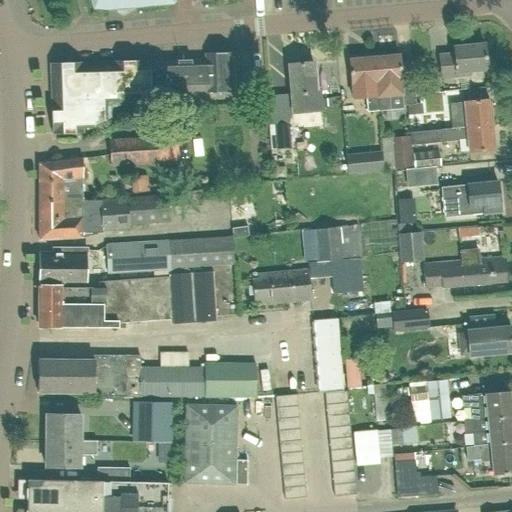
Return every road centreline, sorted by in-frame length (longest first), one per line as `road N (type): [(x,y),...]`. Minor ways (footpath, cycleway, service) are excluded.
road 1 (residential): [(12,54),(309,22),(511,12)]
road 2 (residential): [(0,361),(21,106),(12,54)]
